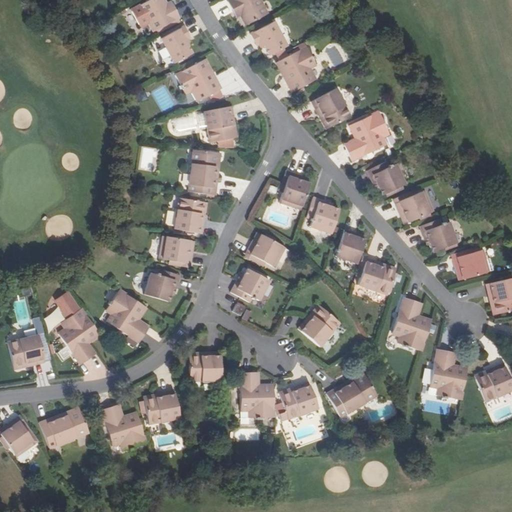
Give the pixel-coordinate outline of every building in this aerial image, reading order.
[(172,8),(167,10),(165,6),(161,0),(151,0),(139,7),(130,12),(139,29),(148,24),(153,33),(179,19),(172,8)] [(257,0),(229,0),(226,2),(233,14),(238,11),(240,15),(245,25),(265,15),(257,0)] [(258,44),(261,42),(263,46),(268,56),(285,46),(272,22),(249,34),(255,45),(258,44)] [(186,45),(184,42),(187,40),(189,39),(184,28),(160,40),(173,65),(191,55),(186,45)] [(312,55),(310,56),(305,47),(277,61),(287,79),(284,80),(291,93),(314,80),(308,68),(314,64),(312,59),(313,58),(312,55)] [(211,79),(214,78),(204,60),(202,61),(211,79)] [(214,78),(211,79),(202,61),(174,76),(180,86),(178,87),(180,89),(181,89),(184,94),(191,91),(197,102),(221,90),(214,78)] [(287,79),(277,61),(275,63),(284,80),(287,79)] [(320,111),(329,128),(350,116),(335,89),(310,101),(316,113),(320,111)] [(234,138),(229,119),(233,119),(230,106),(202,112),(209,143),(234,138)] [(320,111),(316,113),(325,130),(329,128),(320,111)] [(356,143),(345,148),(351,161),(385,146),(381,138),(389,134),(378,112),(349,125),(354,138),(356,143)] [(345,148),(356,143),(354,138),(343,143),(345,148)] [(216,182),(213,182),(216,153),(193,150),(187,192),(214,196),(216,182)] [(382,195),(385,193),(401,186),(404,184),(395,164),(388,167),(386,162),(366,171),(373,185),(376,183),(379,188),(382,195)] [(282,193),(289,172),(285,171),(278,192),(282,193)] [(300,180),(301,176),(289,172),(282,193),(279,202),(288,205),(290,202),(302,206),(309,184),(300,180)] [(403,189),(401,186),(385,193),(386,197),(403,189)] [(428,200),(424,190),(415,194),(394,203),(399,215),(404,213),(408,222),(429,213),(424,201),(428,200)] [(393,199),(394,203),(415,194),(413,191),(393,199)] [(331,207),(325,205),(326,202),(312,197),(305,218),(311,220),(309,226),(330,233),(338,210),(331,207)] [(203,222),(199,221),(202,202),(178,198),(173,229),(201,234),(203,222)] [(424,201),(429,213),(433,211),(428,200),(424,201)] [(404,213),(399,215),(403,224),(408,222),(404,213)] [(440,219),(419,226),(424,240),(428,239),(430,245),(433,251),(456,243),(449,222),(442,224),(440,219)] [(364,240),(354,237),(355,233),(344,230),(334,257),(356,264),(364,240)] [(256,244),(261,235),(257,233),(252,242),(256,244)] [(256,244),(252,242),(246,253),(266,263),(274,268),(279,259),(275,257),(281,246),(261,235),(256,244)] [(168,260),(190,264),(192,251),(188,251),(189,241),(166,237),(164,249),(160,249),(158,259),(168,260)] [(275,257),(279,259),(285,248),(281,246),(275,257)] [(451,255),(452,259),(474,252),(473,248),(451,255)] [(486,259),(483,250),(474,252),(452,259),(456,271),(460,270),(463,279),(485,273),(482,261),(486,259)] [(266,263),(246,253),(244,257),(263,267),(266,263)] [(359,278),(366,258),(360,257),(354,276),(359,278)] [(376,266),(378,262),(366,258),(359,278),(357,285),(386,295),(394,272),(376,266)] [(394,272),(395,268),(378,262),(376,266),(394,272)] [(239,281),(237,280),(229,292),(248,303),(251,298),(257,301),(268,281),(246,269),(242,276),(239,281)] [(170,295),(172,289),(175,290),(179,276),(159,270),(157,275),(150,273),(144,295),(167,302),(170,295)] [(492,296),(496,314),(511,309),(511,277),(485,284),(488,296),(492,296)] [(139,319),(146,308),(119,291),(106,311),(112,315),(107,323),(139,342),(146,330),(137,323),(139,319)] [(88,343),(99,335),(80,309),(77,311),(65,293),(53,301),(65,319),(60,323),(65,330),(58,335),(79,365),(92,357),(84,346),(88,343)] [(492,296),(488,296),(492,315),(496,314),(492,296)] [(430,320),(418,316),(413,314),(417,302),(403,297),(391,332),(400,336),(398,343),(420,350),(430,320)] [(417,302),(413,314),(418,316),(422,304),(417,302)] [(244,309),(236,305),(232,312),(240,316),(244,309)] [(308,322),(321,308),(318,305),(305,319),(308,322)] [(321,308),(308,322),(305,319),(297,329),(319,347),(339,324),(321,308)] [(35,334),(42,332),(40,317),(32,319),(35,334)] [(137,323),(146,330),(149,326),(139,319),(137,323)] [(31,361),(32,365),(50,361),(48,352),(51,352),(49,342),(46,343),(43,334),(7,342),(13,366),(31,361)] [(489,365),(499,362),(489,335),(479,338),(489,365)] [(84,346),(92,357),(96,354),(88,343),(84,346)] [(65,348),(57,352),(61,361),(70,356),(65,348)] [(466,368),(453,366),(448,365),(451,352),(436,349),(429,386),(438,388),(436,395),(460,400),(466,368)] [(220,357),(207,357),(207,353),(188,353),(189,382),(220,381),(220,357)] [(31,361),(13,366),(14,370),(32,365),(31,361)] [(493,372),(475,379),(484,402),(511,390),(511,386),(502,363),(491,368),(493,372)] [(493,372),(491,368),(473,375),(475,379),(493,372)] [(364,375),(362,372),(338,386),(340,390),(364,375)] [(272,385),(259,385),(254,385),(254,373),(239,373),(240,410),(249,410),(249,418),(273,417),(272,385)] [(364,375),(340,390),(338,386),(325,394),(340,417),(376,396),(364,375)] [(297,390),(279,396),(281,402),(273,405),(277,415),(284,412),(287,419),(317,409),(308,382),(296,386),(297,390)] [(297,390),(296,386),(278,393),(279,396),(297,390)] [(162,398),(144,401),(148,424),(179,419),(174,391),(162,393),(162,398)] [(114,406),(118,418),(123,417),(119,404),(114,406)] [(136,413),(123,417),(118,418),(114,406),(100,410),(111,445),(120,443),(122,450),(145,443),(136,413)] [(52,422),(80,411),(78,407),(51,418),(52,422)] [(80,411),(52,422),(51,418),(38,423),(49,448),(88,433),(80,411)] [(20,416),(16,418),(29,437),(32,434),(20,416)] [(26,450),(34,445),(29,437),(16,418),(5,426),(8,429),(0,435),(13,454),(24,447),(26,450)] [(24,447),(13,454),(16,457),(26,450),(24,447)]
